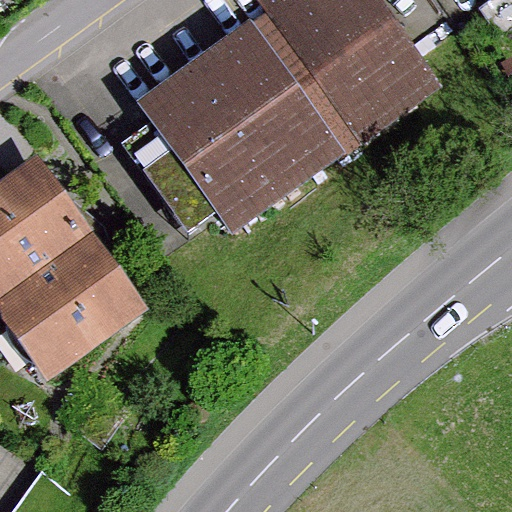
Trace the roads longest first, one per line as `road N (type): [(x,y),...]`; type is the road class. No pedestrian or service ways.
road 1 (secondary): [(511,257),(365,371),(223,511)]
road 2 (residential): [(0,73),(101,0)]
